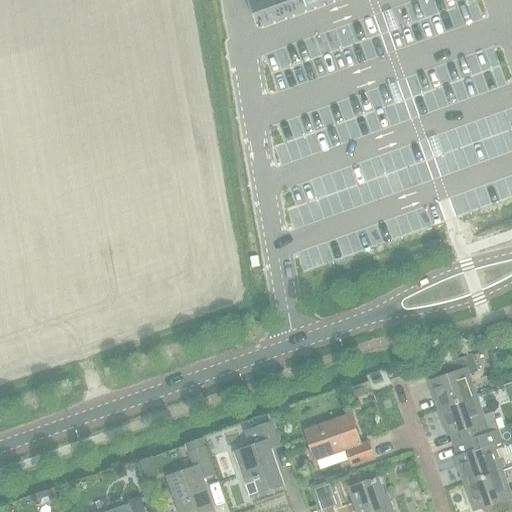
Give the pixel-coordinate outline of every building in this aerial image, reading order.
[(246,0),(250,8),(273,0),(246,0)] [(430,382),(439,408),(477,395),(469,374),(479,371),(472,353),(440,364),(445,377),(430,382)] [(466,440),(499,429),(493,412),(484,415),(477,395),(439,408),(448,434),(463,429),(466,440)] [(352,466),(375,458),(369,441),(362,444),(351,413),(305,429),(316,460),(347,449),(352,466)] [(255,480),(260,493),(285,485),(270,443),(279,439),(273,421),(244,431),(250,446),(235,452),(245,483),(255,480)] [(455,457),(465,483),(503,470),(495,449),(505,446),(499,429),(466,440),(471,451),(455,457)] [(203,477),(214,473),(205,446),(189,452),(194,467),(168,476),(179,511),(206,511),(211,511),(203,487),(206,486),(203,477)] [(511,489),(510,490),(503,470),(465,483),(474,511),(489,505),(491,511),(503,511),(504,511),(511,509),(511,489)] [(394,511),(391,501),(386,502),(378,478),(351,488),(359,511),(394,511)] [(328,484),(315,489),(322,508),(335,504),(328,484)] [(144,511),(140,498),(100,511),(144,511)]
